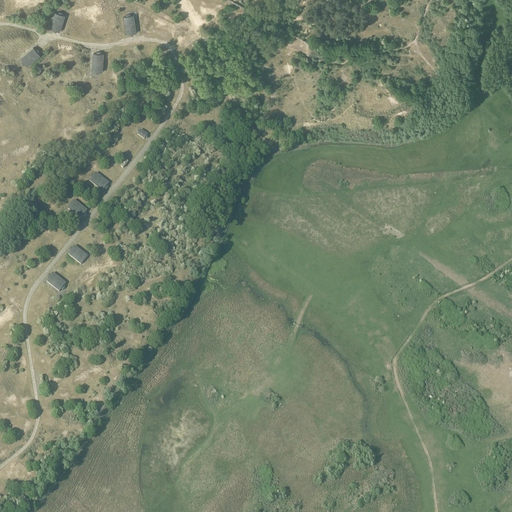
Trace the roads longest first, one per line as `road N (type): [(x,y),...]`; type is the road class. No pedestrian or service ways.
road 1 (track): [(393,363),(372,335),(260,246),(281,182),(296,163),(324,153)]
road 2 (track): [(314,290),(278,370),(253,395),(174,443)]
road 3 (track): [(436,511),(429,461),(393,363)]
